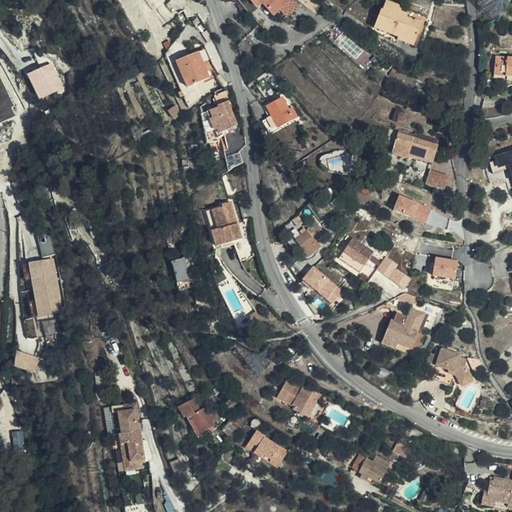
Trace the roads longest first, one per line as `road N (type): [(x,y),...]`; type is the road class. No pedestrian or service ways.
road 1 (tertiary): [(511,451),(473,442),(361,383),(323,349),(279,284),(259,209),(249,116),(213,0)]
road 2 (residential): [(462,130),(459,183),(476,277)]
road 3 (residential): [(471,0),(475,68),(462,130)]
